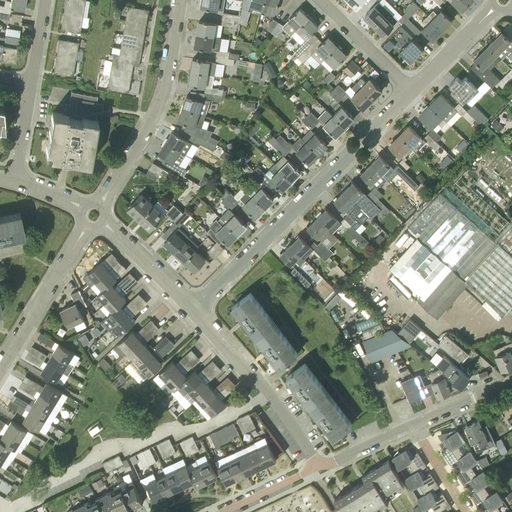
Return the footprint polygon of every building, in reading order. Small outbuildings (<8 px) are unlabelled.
[(10,0),(9,7),(11,7),(10,8),(23,10),(25,0),(10,0)] [(65,0),(63,13),(82,16),(85,0),(65,0)] [(223,0),(202,0),(201,7),(222,10),(223,0)] [(257,8),(262,9),(265,0),(251,0),(250,5),(257,8)] [(265,0),(262,9),(274,13),(278,0),(265,0)] [(452,0),(462,10),(471,0),(452,0)] [(402,25),(404,22),(408,18),(419,7),(415,3),(412,1),(404,9),(406,11),(402,15),(398,19),(398,20),(397,20),(402,25)] [(374,26),(389,11),(389,10),(387,12),(378,3),(364,16),(374,26)] [(0,12),(9,14),(10,8),(11,7),(9,7),(3,6),(0,5),(0,12)] [(124,21),(144,24),(147,10),(127,6),(124,21)] [(292,35),(309,17),(300,8),(287,20),(283,25),(283,26),(283,27),(291,35),(292,35)] [(428,17),(442,30),(451,20),(440,9),(437,13),(433,10),(427,16),(428,17)] [(383,35),(397,20),(398,20),(398,19),(389,11),(374,26),(383,35)] [(239,21),(240,15),(236,14),(223,12),(222,19),(235,20),(239,21)] [(80,33),(82,16),(63,13),(61,30),(80,33)] [(433,39),(442,30),(428,17),(427,16),(422,21),(425,25),(422,28),(433,39)] [(301,44),(293,52),(298,57),(312,43),(306,38),(311,34),(318,27),(309,17),(292,35),(301,44)] [(416,35),(417,35),(421,31),(408,18),(404,22),(416,35)] [(234,27),(235,20),(222,19),(221,25),(234,27)] [(271,33),(278,22),(273,19),(266,29),(271,33)] [(142,38),(144,24),(124,21),(122,34),(142,38)] [(197,34),(221,38),(214,36),(216,24),(199,21),(197,34)] [(278,22),(271,33),(277,36),(283,27),(283,26),(283,25),(278,22)] [(399,27),(412,39),(416,35),(404,22),(402,25),(399,27)] [(488,46),(497,56),(502,50),(511,60),(511,42),(502,32),(488,46)] [(140,52),(142,38),(122,34),(120,48),(140,52)] [(219,50),(221,38),(197,34),(195,46),(212,49),(217,50),(216,56),(233,59),(234,59),(238,59),(239,56),(239,54),(229,52),(230,52),(219,50)] [(417,35),(416,35),(412,39),(399,51),(403,54),(402,55),(404,57),(405,56),(410,62),(423,49),(417,43),(421,39),(417,35)] [(5,36),(1,59),(2,59),(8,60),(14,61),(17,47),(19,39),(5,36)] [(311,54),(320,63),(325,58),(337,46),(328,36),(317,48),(312,43),(298,57),(297,58),(302,63),(311,54)] [(263,41),(257,37),(252,44),(259,48),(263,41)] [(56,56),(75,59),(78,43),(59,40),(56,56)] [(337,46),(325,58),(334,67),(346,55),(337,46)] [(491,61),(497,56),(488,46),(474,60),(488,74),(483,79),(492,88),(497,83),(498,84),(511,69),(502,78),(492,68),(495,65),(491,61)] [(137,65),(140,52),(120,48),(111,47),(110,53),(113,53),(112,55),(111,60),(111,61),(137,65)] [(72,76),(75,59),(56,56),(54,73),(72,76)] [(234,65),(234,59),(233,59),(216,56),(215,62),(193,58),(191,71),(208,74),(214,75),(214,74),(221,75),(223,63),(234,65)] [(351,77),(360,67),(352,59),(342,69),(351,77)] [(137,66),(137,65),(111,61),(109,75),(129,78),(132,65),(137,66)] [(511,69),(498,84),(502,88),(511,77),(511,69)] [(212,87),(214,75),(208,74),(191,71),(189,84),(205,87),(204,93),(205,93),(223,95),(223,90),(224,89),(212,87)] [(272,71),(267,73),(270,79),(277,75),(275,71),(272,71)] [(331,71),(330,72),(322,80),(326,85),(335,76),(331,71)] [(127,92),(129,78),(109,75),(107,89),(127,92)] [(356,83),(373,99),(382,90),(378,86),(378,85),(376,83),(376,84),(370,78),(366,82),(361,77),(356,83)] [(477,89),(465,77),(461,81),(457,77),(449,85),(453,90),(451,91),(463,103),(465,101),(467,103),(475,95),(473,93),(477,89)] [(284,82),(279,78),(274,83),(279,88),(284,82)] [(311,83),(306,79),(302,84),(307,88),(311,83)] [(373,99),(356,83),(352,87),(349,85),(344,90),(338,84),(334,88),(343,97),(348,92),(358,102),(363,108),(373,99)] [(338,102),(343,97),(334,88),(329,93),(338,102)] [(45,155),(61,158),(60,165),(61,166),(62,167),(63,168),(65,168),(66,169),(68,169),(69,169),(71,168),(72,168),(73,167),(74,162),(73,162),(74,160),(90,163),(97,119),(93,118),(93,117),(92,112),(101,110),(102,103),(96,102),(97,96),(70,92),(69,104),(65,103),(63,114),(52,112),(45,155)] [(221,102),(223,95),(205,93),(204,93),(203,99),(202,101),(187,96),(182,108),(205,115),(207,109),(209,103),(210,100),(221,102)] [(429,105),(447,122),(457,111),(462,116),(467,111),(459,103),(454,108),(453,107),(440,95),(429,105)] [(255,102),(246,102),(246,110),(255,110),(255,102)] [(442,127),(447,122),(429,105),(419,115),(432,128),(437,123),(442,127)] [(482,126),(488,120),(473,105),(467,111),(482,126)] [(332,115),(345,127),(354,118),(342,106),(332,115)] [(201,127),(205,115),(182,108),(178,120),(183,122),(180,128),(197,135),(208,141),(217,144),(218,140),(210,136),(211,135),(213,131),(201,127)] [(345,127),(332,115),(328,111),(319,120),(311,111),(306,116),(315,125),(319,121),(323,124),(336,136),(345,127)] [(112,126),(114,116),(106,115),(104,125),(112,126)] [(311,129),(315,125),(306,116),(302,120),(311,129)] [(496,120),(491,125),(498,133),(504,127),(496,120)] [(476,121),(471,126),(477,132),(482,127),(476,121)] [(410,146),(413,149),(416,152),(426,142),(420,137),(420,136),(409,126),(399,136),(410,146)] [(305,142),(318,154),(327,145),(311,129),(302,138),(305,142)] [(428,134),(436,142),(441,137),(433,129),(428,134)] [(186,154),(192,143),(184,138),(172,131),(166,142),(186,154)] [(440,146),(436,142),(428,134),(423,138),(436,150),(440,146)] [(205,147),(208,141),(197,135),(194,141),(199,144),(205,147)] [(280,143),(288,152),(293,147),(291,145),(284,138),(282,136),(278,140),(280,143)] [(390,145),(401,156),(410,146),(399,136),(390,145)] [(305,142),(302,138),(293,147),(297,151),(296,151),(309,163),(318,154),(305,142)] [(460,143),(464,148),(468,144),(464,139),(460,143)] [(213,151),(215,148),(217,144),(208,141),(205,147),(213,151)] [(232,141),(226,143),(228,150),(234,148),(232,141)] [(179,165),(186,154),(166,142),(159,153),(165,157),(162,162),(175,170),(184,176),(187,170),(179,165)] [(288,152),(280,143),(275,147),(284,156),(288,152)] [(229,153),(224,150),(220,156),(226,159),(229,153)] [(245,153),(241,157),(246,162),(250,159),(245,153)] [(448,163),(452,159),(448,154),(444,159),(448,163)] [(279,169),(291,181),(300,172),(288,160),(283,155),(274,164),(279,169)] [(371,164),(384,177),(389,173),(386,170),(390,165),(380,155),(371,164)] [(405,171),(410,166),(405,161),(403,159),(398,164),(405,171)] [(159,175),(163,168),(153,162),(149,169),(159,175)] [(282,191),(291,181),(279,169),(274,164),(266,173),(257,165),(253,169),(261,177),(272,188),(275,184),(282,191)] [(384,178),(384,177),(371,164),(362,174),(372,184),(374,187),(371,191),(378,199),(382,194),(376,188),(385,179),(384,178)] [(409,176),(405,171),(398,164),(393,168),(405,180),(409,176)] [(209,179),(204,175),(199,183),(204,187),(209,179)] [(426,179),(422,175),(417,179),(421,183),(426,179)] [(267,192),(272,188),(261,177),(247,191),(264,208),(273,199),(267,192)] [(367,195),(353,182),(344,191),(360,207),(365,212),(374,203),(380,209),(385,213),(389,209),(378,199),(371,191),(367,195)] [(227,196),(231,192),(226,187),(222,191),(227,196)] [(264,208),(247,191),(246,191),(240,197),(240,198),(239,198),(244,203),(243,205),(255,217),(264,208)] [(355,229),(362,221),(354,213),(360,207),(344,191),(335,201),(345,211),(348,214),(344,218),(355,229)] [(226,197),(235,206),(239,201),(231,192),(227,196),(226,197)] [(511,313),(511,312),(511,254),(499,243),(498,244),(440,192),(408,228),(418,237),(390,267),(418,293),(418,294),(419,295),(418,295),(416,298),(438,318),(457,296),(467,285),(469,282),(504,314),(508,310),(511,313)] [(140,219),(153,205),(141,193),(128,208),(140,219)] [(221,201),(225,197),(220,193),(219,194),(216,196),(221,201)] [(235,206),(226,197),(225,197),(221,201),(230,210),(235,206)] [(175,221),(183,212),(178,207),(174,203),(165,213),(175,221)] [(153,205),(140,219),(151,229),(164,215),(153,205)] [(355,229),(344,218),(340,222),(337,219),(326,209),(317,218),(332,233),(341,224),(346,229),(346,230),(354,239),(355,238),(361,243),(365,239),(355,229)] [(174,252),(189,237),(179,227),(190,215),(185,210),(183,212),(175,221),(169,228),(173,232),(164,242),(174,252)] [(20,212),(0,216),(0,241),(25,236),(20,212)] [(220,218),(237,235),(247,226),(234,213),(225,223),(220,218)] [(219,244),(224,239),(228,244),(237,235),(220,218),(218,221),(216,219),(209,225),(211,227),(207,231),(219,244)] [(338,239),(332,233),(317,218),(308,228),(318,238),(321,241),(317,245),(329,257),(333,252),(329,248),(334,244),(338,239)] [(304,259),(309,254),(305,251),(310,246),(300,236),(290,245),(304,259)] [(184,261),(195,250),(195,249),(198,246),(189,237),(174,252),(184,261)] [(212,246),(219,253),(224,248),(217,241),(212,246)] [(304,259),(290,245),(281,254),(292,265),(295,261),(299,266),(305,260),(304,259)] [(325,261),(329,257),(317,245),(313,249),(314,250),(325,261)] [(214,258),(219,253),(212,246),(207,251),(214,258)] [(195,250),(184,261),(194,271),(205,259),(195,250)] [(90,263),(94,268),(101,261),(97,256),(90,263)] [(119,261),(116,257),(109,263),(112,267),(119,261)] [(95,281),(109,269),(101,261),(94,268),(83,278),(90,286),(95,281)] [(119,261),(112,267),(115,270),(122,264),(119,261)] [(307,288),(311,284),(295,268),(291,272),(307,288)] [(109,269),(95,281),(103,290),(111,282),(111,283),(117,277),(109,269)] [(122,279),(117,284),(121,288),(126,284),(122,279)] [(119,291),(111,283),(111,282),(103,290),(97,295),(104,303),(119,291)] [(130,288),(126,284),(121,288),(125,293),(130,288)] [(69,326),(85,319),(80,309),(87,305),(79,290),(71,294),(75,303),(61,310),(69,326)] [(120,304),(126,299),(119,291),(104,303),(112,311),(120,304)] [(255,336),(274,322),(251,292),(232,306),(255,336)] [(130,310),(135,305),(131,300),(126,305),(130,310)] [(128,312),(120,304),(112,311),(101,320),(109,329),(114,325),(128,312)] [(140,309),(135,305),(130,310),(135,314),(140,309)] [(128,312),(114,325),(121,333),(135,320),(128,312)] [(47,318),(43,325),(50,329),(54,323),(47,318)] [(420,328),(407,318),(397,330),(409,341),(420,328)] [(297,353),(274,322),(255,336),(279,367),(297,353)] [(366,339),(386,331),(382,322),(362,330),(366,339)] [(142,336),(147,332),(143,327),(138,331),(142,336)] [(393,329),(363,342),(371,362),(412,345),(393,329)] [(126,351),(140,338),(132,330),(118,343),(126,351)] [(151,336),(147,332),(142,336),(147,341),(151,336)] [(90,342),(85,333),(79,336),(84,345),(90,342)] [(438,344),(446,351),(460,363),(468,354),(446,335),(440,341),(438,344)] [(69,340),(73,346),(79,342),(76,337),(69,340)] [(46,343),(52,347),(55,341),(50,338),(46,343)] [(133,359),(147,346),(140,338),(126,351),(133,359)] [(511,365),(511,356),(511,355),(511,354),(511,341),(493,349),(496,355),(502,370),(511,365)] [(53,353),(69,362),(74,353),(59,343),(53,353)] [(162,348),(158,343),(153,347),(158,352),(162,348)] [(141,367),(155,355),(147,346),(133,359),(129,363),(137,371),(141,367)] [(166,352),(162,348),(158,352),(162,356),(166,352)] [(39,357),(44,360),(47,355),(42,352),(39,357)] [(69,375),(75,366),(69,362),(53,353),(47,362),(63,372),(69,375)] [(155,355),(141,367),(137,371),(145,380),(149,376),(162,363),(155,355)] [(444,372),(462,386),(463,386),(469,378),(456,366),(444,356),(436,365),(438,367),(440,369),(444,372)] [(35,363),(41,366),(44,360),(39,357),(35,363)] [(187,362),(183,357),(179,361),(183,366),(187,362)] [(166,381),(180,368),(172,360),(158,373),(166,381)] [(102,365),(102,366),(105,369),(106,369),(110,365),(107,361),(102,365)] [(41,372),(57,381),(63,372),(47,362),(41,372)] [(192,366),(187,362),(183,366),(187,371),(192,366)] [(327,391),(305,363),(286,377),(308,405),(327,391)] [(110,366),(106,369),(105,370),(110,374),(114,370),(110,366)] [(210,371),(206,366),(201,371),(205,375),(210,371)] [(188,376),(187,376),(180,368),(166,381),(174,390),(176,388),(181,383),(188,376)] [(181,383),(189,391),(202,378),(195,369),(187,376),(188,376),(181,383)] [(451,391),(462,386),(444,372),(440,369),(436,371),(430,373),(433,381),(431,382),(424,385),(420,374),(412,377),(420,398),(436,392),(438,397),(452,391),(451,391)] [(481,379),(489,376),(487,370),(479,374),(481,379)] [(214,375),(210,371),(205,375),(209,380),(214,375)] [(401,381),(410,402),(420,398),(412,377),(401,381)] [(117,378),(112,382),(117,387),(121,382),(117,378)] [(196,399),(210,386),(202,378),(189,391),(184,395),(191,403),(196,399)] [(32,387),(37,390),(41,385),(36,382),(32,387)] [(40,392),(57,401),(62,392),(46,382),(40,392)] [(225,387),(220,382),(216,387),(220,391),(225,387)] [(196,399),(203,407),(217,394),(210,386),(196,399)] [(37,390),(32,387),(29,392),(34,395),(37,390)] [(229,392),(225,387),(220,391),(224,396),(229,392)] [(352,424),(327,391),(308,405),(334,438),(352,424)] [(51,411),(57,401),(40,392),(35,401),(51,411)] [(217,394),(203,407),(211,415),(225,402),(217,394)] [(21,405),(26,408),(29,403),(24,400),(21,405)] [(50,412),(51,411),(35,401),(29,410),(45,420),(46,419),(50,412)] [(23,414),(26,408),(21,405),(18,411),(23,414)] [(40,430),(45,420),(29,410),(23,420),(40,430)] [(242,416),(249,430),(256,427),(249,413),(242,416)] [(243,433),(249,430),(242,416),(236,419),(243,433)] [(6,430),(22,439),(28,430),(11,420),(6,430)] [(473,442),(476,451),(495,444),(488,426),(483,428),(480,420),(466,426),(472,442),(473,442)] [(221,428),(228,443),(235,439),(233,436),(239,433),(234,422),(221,428)] [(99,428),(91,432),(93,436),(101,433),(99,428)] [(222,446),(228,443),(221,428),(215,431),(222,446)] [(16,449),(22,439),(6,430),(0,439),(0,438),(0,439),(12,447),(16,449)] [(464,455),(457,444),(464,440),(457,430),(444,439),(449,446),(441,451),(450,464),(458,459),(464,455)] [(216,448),(222,446),(215,431),(209,434),(216,448)] [(186,439),(193,453),(199,450),(192,436),(186,439)] [(0,451),(7,456),(12,447),(0,439),(0,438),(0,439),(0,438),(0,451)] [(163,441),(170,455),(176,452),(169,438),(163,441)] [(187,456),(193,453),(186,439),(180,442),(187,456)] [(163,458),(170,455),(163,441),(157,444),(163,458)] [(275,454),(281,451),(277,442),(271,445),(275,454)] [(258,448),(266,465),(276,460),(268,443),(258,448)] [(143,450),(150,465),(156,461),(149,447),(143,450)] [(266,465),(258,448),(248,453),(255,470),(266,465)] [(144,468),(150,465),(143,450),(137,453),(144,468)] [(412,474),(418,471),(426,466),(418,452),(410,457),(406,450),(399,454),(398,451),(394,456),(394,457),(392,458),(398,467),(405,463),(412,474)] [(477,475),(470,464),(477,460),(470,450),(464,455),(458,459),(462,466),(454,471),(463,485),(471,479),(477,475)] [(246,475),(255,470),(248,453),(238,458),(246,475)] [(124,465),(122,461),(119,455),(114,458),(118,467),(124,465)] [(112,470),(118,467),(114,458),(108,461),(112,470)] [(236,479),(246,475),(238,458),(228,463),(236,479)] [(207,482),(199,465),(196,460),(187,465),(186,464),(194,481),(197,487),(207,482)] [(199,465),(207,482),(217,477),(209,460),(199,465)] [(372,511),(389,502),(386,497),(405,486),(389,460),(362,476),(365,481),(335,500),(339,507),(333,511),(372,511)] [(107,473),(112,470),(108,461),(102,463),(107,473)] [(184,486),(176,469),(173,462),(163,467),(166,474),(174,491),(184,486)] [(226,484),(236,479),(228,463),(218,467),(226,484)] [(184,486),(194,481),(186,464),(176,469),(184,486)] [(490,495),(483,484),(490,480),(484,470),(477,475),(471,479),(475,486),(468,491),(477,505),(484,500),(484,499),(490,495)] [(422,477),(418,471),(412,474),(405,478),(411,488),(418,484),(424,494),(425,495),(431,491),(431,492),(439,487),(430,472),(422,477)] [(164,496),(174,491),(166,474),(156,479),(164,496)] [(101,478),(92,482),(95,489),(105,484),(101,478)] [(164,496),(156,479),(146,483),(155,500),(164,496)] [(143,502),(132,480),(126,483),(125,480),(119,483),(120,487),(115,489),(115,490),(111,491),(111,490),(91,501),(85,503),(72,509),(65,511),(129,511),(132,511),(131,508),(143,502)] [(89,485),(80,490),(82,495),(91,491),(89,485)] [(503,497),(510,493),(505,486),(498,490),(503,497)] [(501,511),(496,505),(503,500),(497,490),(490,495),(484,499),(484,500),(488,506),(481,511),(501,511)] [(435,498),(431,492),(431,491),(425,495),(424,494),(417,499),(423,508),(430,504),(435,511),(442,511),(444,511),(451,507),(443,493),(435,498)]
